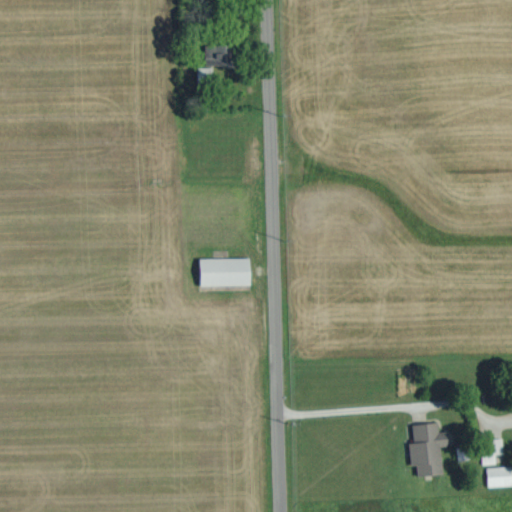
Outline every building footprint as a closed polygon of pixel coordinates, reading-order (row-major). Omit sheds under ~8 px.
[(225,51),(215,52),(215,48),(207,48),(208,64),(225,63),(225,51)] [(252,256),(201,257),(202,284),(253,284),(252,256)] [(444,473),(442,445),(449,445),(448,430),(440,431),(440,421),(414,423),(415,441),(411,441),(412,464),(418,464),(419,474),(444,473)] [(487,463),(498,463),(497,453),(506,452),(505,437),(486,438),(487,463)] [(490,486),(511,484),(511,465),(489,466),(490,486)]
